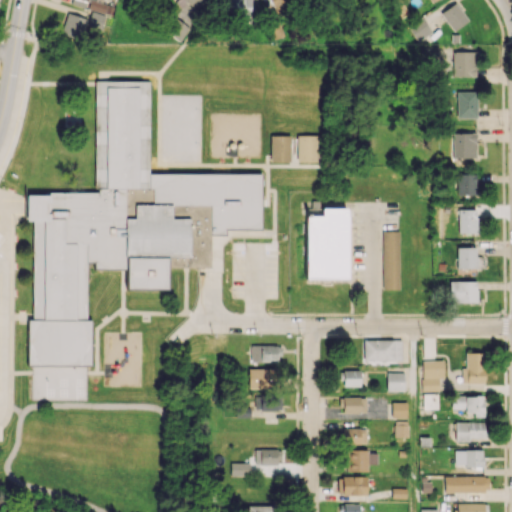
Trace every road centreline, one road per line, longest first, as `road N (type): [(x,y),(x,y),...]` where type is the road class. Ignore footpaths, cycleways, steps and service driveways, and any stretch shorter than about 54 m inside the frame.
road 1 (residential): [(511,326),(209,323)]
road 2 (residential): [(312,325),(310,511)]
road 3 (tertiary): [(23,0),(0,123)]
